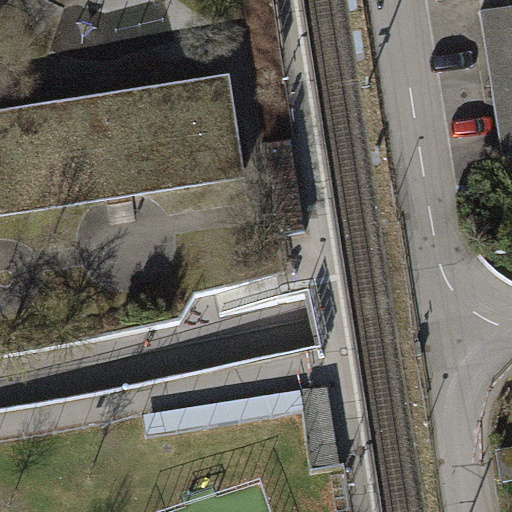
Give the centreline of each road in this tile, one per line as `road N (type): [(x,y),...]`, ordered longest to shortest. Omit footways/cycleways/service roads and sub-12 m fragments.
road 1 (residential): [(450,346),(398,0)]
road 2 (residential): [(450,346),(474,511)]
